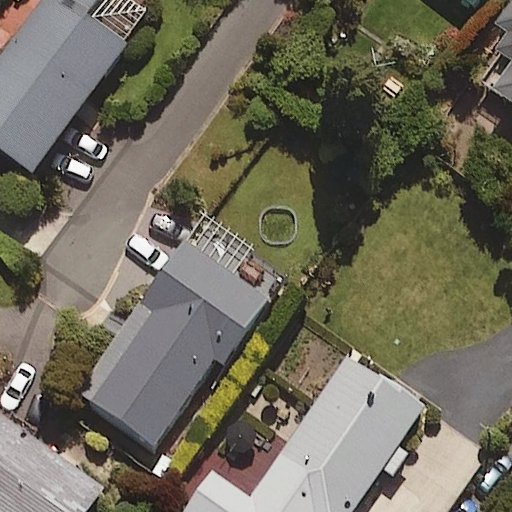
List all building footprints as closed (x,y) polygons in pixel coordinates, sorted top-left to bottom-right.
[(152,29),(109,0),(50,0),(0,71),(0,172),(34,197),(152,29)] [(511,21),(492,49),(511,63),(511,80),(497,101),(511,111),(511,21)] [(152,310),(89,400),(152,443),(212,357),(221,363),(262,303),(181,247),(142,304),(152,310)] [(347,511),(420,405),(344,354),(259,481),(219,454),(179,511),(347,511)] [(79,511),(98,487),(0,417),(0,511),(79,511)]
